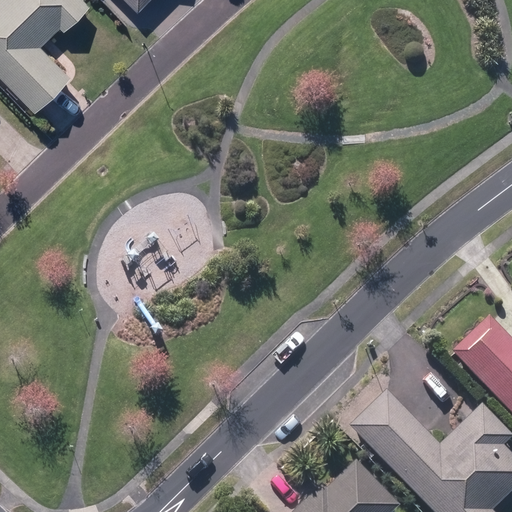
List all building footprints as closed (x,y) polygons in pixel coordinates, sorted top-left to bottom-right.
[(0,0),(0,78),(35,113),(70,79),(39,48),(59,29),(62,32),(88,7),(81,0),(0,0)] [(125,0),(136,11),(146,0),(125,0)] [(451,351),(511,414),(511,340),(488,315),(451,351)] [(349,425),(434,511),(492,511),(490,509),(511,487),(511,455),(501,444),(510,435),(480,404),(439,445),(385,390),(349,425)] [(295,511),(389,511),(397,505),(355,460),(324,489),(322,486),(295,511)]
